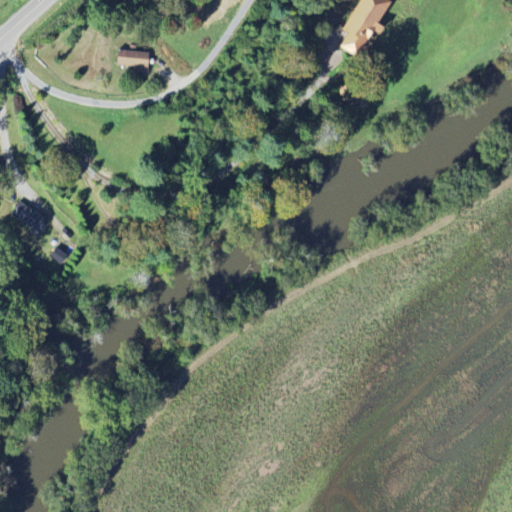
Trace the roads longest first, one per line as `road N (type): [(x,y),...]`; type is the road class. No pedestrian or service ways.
road 1 (residential): [(0,47),(54,92),(132,104),(167,94),(199,70),(248,0)]
road 2 (residential): [(0,67),(8,163),(51,217)]
